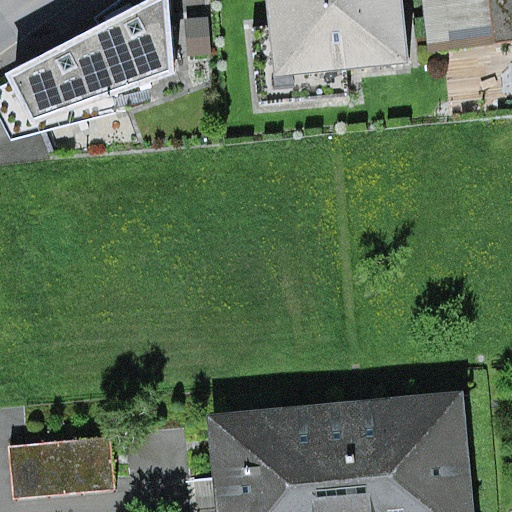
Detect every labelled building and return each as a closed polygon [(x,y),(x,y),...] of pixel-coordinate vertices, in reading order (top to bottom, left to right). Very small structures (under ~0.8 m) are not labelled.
[(264,0),(267,20),(242,22),(252,108),(349,97),(346,68),(421,60),(413,0),(264,0)] [(511,0),(428,0),(435,55),(511,48),(511,0)] [(174,4),(20,81),(45,124),(181,74),(174,4)] [(471,511),(462,408),(226,429),(233,511),(471,511)] [(113,440),(11,450),(16,501),(118,491),(113,440)]
